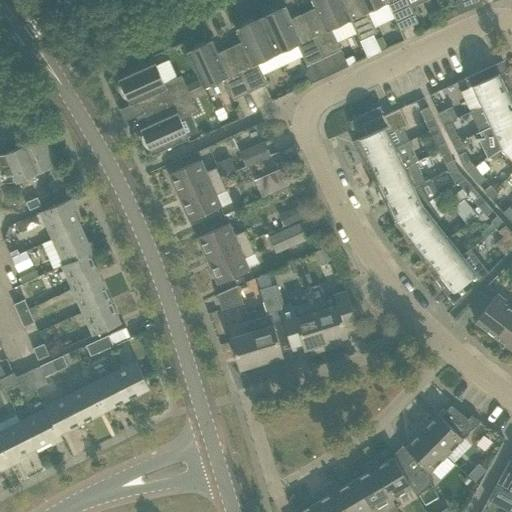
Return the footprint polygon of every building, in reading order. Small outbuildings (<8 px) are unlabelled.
[(331,29),(351,20),(341,0),(311,0),(315,8),(303,13),(323,57),(341,49),(331,29)] [(388,3),(386,0),(341,0),(351,20),(360,40),(377,32),(368,12),(388,3)] [(386,0),(388,3),(400,30),(418,22),(410,7),(407,0),(386,0)] [(456,0),(455,2),(460,13),(470,9),(466,0),(456,0)] [(306,65),(323,57),(303,13),(291,18),(285,6),(280,8),(274,8),(268,10),(265,15),(260,17),(277,54),(297,45),(306,65)] [(229,47),(250,91),(267,83),(257,63),(277,54),(260,17),(255,20),(249,19),(244,21),(240,26),(235,29),(241,42),(229,47)] [(381,37),(375,40),(380,51),(386,48),(381,37)] [(198,79),(202,87),(203,88),(223,79),(233,99),(250,91),(229,47),(218,53),(212,40),(206,42),(200,42),(195,44),(191,49),(186,52),(198,79)] [(461,92),(470,111),(481,106),(511,91),(511,83),(502,60),(464,78),(469,88),(461,92)] [(138,101),(144,113),(189,93),(185,85),(181,75),(164,83),(155,62),(118,79),(120,84),(120,90),(122,96),(127,99),(129,105),(138,101)] [(198,79),(185,85),(189,93),(202,87),(198,79)] [(144,145),(149,149),(151,154),(188,138),(179,117),(196,110),(192,100),(205,94),(203,88),(202,87),(144,113),(149,124),(140,129),(142,134),(142,140),(144,145)] [(511,91),(481,106),(490,126),(511,115),(511,91)] [(361,124),(383,114),(380,106),(358,116),(361,124)] [(433,118),(428,106),(420,110),(425,121),(428,128),(436,124),(433,118)] [(367,135),(352,142),(362,162),(395,147),(389,133),(398,129),(407,125),(405,120),(400,108),(384,116),(384,115),(383,114),(361,124),(367,135)] [(445,109),(437,113),(443,124),(451,120),(445,109)] [(241,111),(235,113),(238,120),(244,117),(241,111)] [(511,115),(490,126),(476,133),(488,158),(501,148),(511,140),(511,115)] [(429,130),(425,133),(430,144),(442,138),(441,135),(436,124),(428,128),(429,130)] [(455,129),(447,132),(450,140),(456,152),(464,148),(458,137),(455,129)] [(49,167),(54,179),(62,175),(44,135),(26,144),(38,172),(49,167)] [(511,140),(501,148),(511,159),(511,140)] [(440,144),(436,146),(439,151),(438,151),(442,158),(450,155),(444,142),(440,144)] [(247,165),(269,156),(263,143),(241,153),(247,165)] [(0,180),(0,183),(16,181),(17,182),(38,172),(26,144),(3,153),(0,153),(0,180)] [(395,147),(362,162),(373,181),(405,166),(395,147)] [(229,158),(217,164),(223,176),(235,170),(229,158)] [(179,197),(221,178),(216,167),(205,171),(200,159),(169,173),(179,197)] [(453,160),(445,163),(446,165),(448,171),(456,167),(453,160)] [(469,160),(462,166),(471,175),(477,169),(469,160)] [(405,166),(373,181),(383,201),(424,182),(415,162),(405,166)] [(283,167),(272,172),(279,189),(290,184),(283,167)] [(486,179),(477,169),(471,175),(479,185),(486,179)] [(232,202),(221,178),(179,197),(190,221),(208,212),(232,202)] [(424,182),(383,201),(394,222),(429,201),(439,194),(431,179),(424,182)] [(492,200),(498,194),(490,184),(484,190),(492,200)] [(471,186),(465,191),(473,201),(479,195),(471,186)] [(25,202),(29,210),(41,205),(37,197),(25,202)] [(54,205),(40,212),(51,236),(79,224),(73,210),(77,208),(72,197),(54,205)] [(486,216),(492,210),(484,200),(478,206),(486,216)] [(440,217),(429,201),(394,222),(408,242),(440,217)] [(298,206),(288,211),(294,222),(304,217),(298,206)] [(503,212),(511,221),(511,220),(511,209),(509,206),(503,212)] [(498,230),(505,225),(497,215),(490,221),(498,230)] [(440,217),(408,242),(421,260),(448,238),(435,221),(440,217)] [(23,222),(16,226),(19,233),(26,229),(23,222)] [(207,260),(249,242),(244,230),(234,235),(228,223),(215,229),(197,237),(207,260)] [(79,224),(51,236),(62,261),(94,246),(91,240),(87,242),(79,224)] [(283,248),(306,238),(299,224),(277,233),(268,237),(275,252),(283,248)] [(511,232),(505,225),(498,230),(511,245),(511,232)] [(448,238),(421,260),(434,278),(462,255),(448,238)] [(254,253),(249,242),(207,260),(218,284),(236,276),(249,270),(244,258),(254,253)] [(96,251),(94,246),(62,261),(63,264),(62,265),(71,286),(98,273),(90,254),(96,251)] [(326,246),(320,249),(313,253),(318,265),(332,259),(326,246)] [(462,255),(434,278),(447,296),(455,306),(481,279),(488,272),(469,249),(462,255)] [(17,271),(22,283),(39,276),(34,264),(17,271)] [(82,310),(109,298),(98,273),(71,286),(82,310)] [(242,303),(240,295),(237,286),(237,285),(216,294),(221,309),(242,303)] [(274,285),(259,289),(269,320),(283,316),(280,306),(274,285)] [(325,297),(313,301),(328,349),(345,344),(343,337),(347,335),(343,322),(353,319),(355,318),(350,303),(346,290),(345,291),(333,294),(337,307),(328,309),(325,297)] [(475,321),(496,337),(511,315),(511,309),(503,303),(506,300),(497,293),(475,321)] [(109,298),(82,310),(93,335),(120,323),(109,298)] [(24,299),(20,301),(13,304),(18,315),(29,310),(24,299)] [(308,347),(310,354),(328,349),(313,301),(292,307),(291,303),(280,306),(283,316),(292,348),(303,345),(304,349),(308,347)] [(18,315),(23,327),(34,322),(29,310),(18,315)] [(511,315),(496,337),(511,349),(511,315)] [(249,320),(261,362),(283,355),(273,324),(262,328),(258,317),(257,318),(249,320)] [(261,362),(249,320),(238,323),(241,334),(230,338),(239,368),(261,362)] [(102,351),(112,346),(131,338),(126,327),(97,340),(102,351)] [(102,351),(97,340),(86,345),(91,356),(102,351)] [(33,348),(38,359),(49,355),(44,343),(33,348)] [(56,371),(68,366),(62,355),(51,360),(56,371)] [(40,365),(45,376),(56,371),(51,360),(40,365)] [(112,372),(126,399),(149,388),(136,361),(112,372)] [(0,378),(0,381),(5,391),(19,383),(25,395),(36,389),(28,371),(15,377),(13,372),(0,378)] [(105,410),(126,399),(112,372),(91,383),(105,410)] [(82,421),(105,410),(91,383),(68,395),(82,421)] [(45,407),(45,408),(58,433),(59,433),(82,421),(68,395),(45,407)] [(433,419),(421,430),(447,455),(480,421),(471,415),(468,419),(451,405),(440,416),(434,410),(429,415),(433,419)] [(52,444),(56,442),(62,439),(59,433),(58,433),(45,408),(20,421),(34,449),(50,441),(52,444)] [(19,456),(34,449),(20,421),(0,431),(0,443),(11,465),(20,460),(19,456)] [(491,429),(485,437),(496,444),(501,437),(491,429)] [(412,454),(401,469),(411,487),(417,496),(430,483),(430,472),(447,455),(421,430),(410,442),(406,438),(401,443),(412,454)] [(11,465),(0,443),(0,470),(11,465)] [(369,460),(391,499),(411,487),(401,469),(393,456),(379,465),(374,457),(369,460)] [(500,476),(495,484),(511,493),(511,496),(507,506),(511,509),(511,460),(509,459),(500,476)] [(391,499),(369,460),(363,464),(368,472),(354,480),(371,510),(391,499)] [(478,463),(467,475),(475,483),(486,471),(478,463)] [(335,480),(329,483),(345,511),(368,511),(371,510),(354,480),(340,488),(335,480)] [(328,495),(314,503),(319,511),(345,511),(329,483),(323,487),(328,495)] [(319,511),(314,503),(300,511),(298,507),(292,511),(319,511)]
